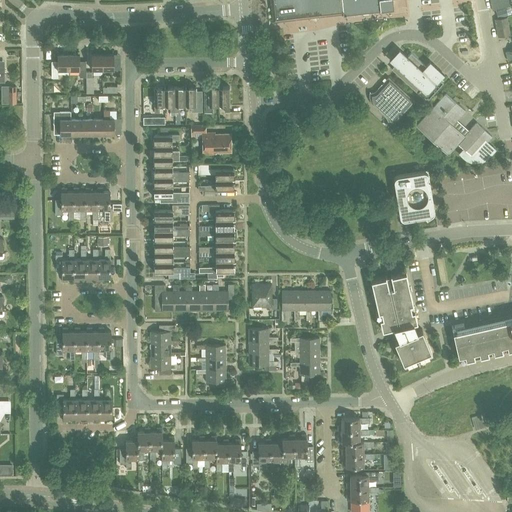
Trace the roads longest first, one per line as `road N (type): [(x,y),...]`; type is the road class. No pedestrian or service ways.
road 1 (residential): [(36,493),(33,161)]
road 2 (residential): [(254,103),(327,94),(403,34),(432,40),(477,80),(496,77)]
road 3 (residential): [(132,318),(131,389),(146,405),(327,403)]
road 4 (residential): [(37,18),(244,11)]
road 5 (tertiary): [(344,255),(302,248),(274,222),(254,103)]
road 6 (tertiary): [(344,255),(511,230)]
road 7 (residential): [(132,318),(68,319),(67,290),(132,289)]
road 8 (residential): [(130,178),(67,179),(67,149),(130,149)]
road 9 (residential): [(33,161),(37,18)]
road 10 (residential): [(384,392),(344,255)]
road 11 (residential): [(391,404),(511,357)]
road 12 (tertiary): [(36,493),(158,511)]
